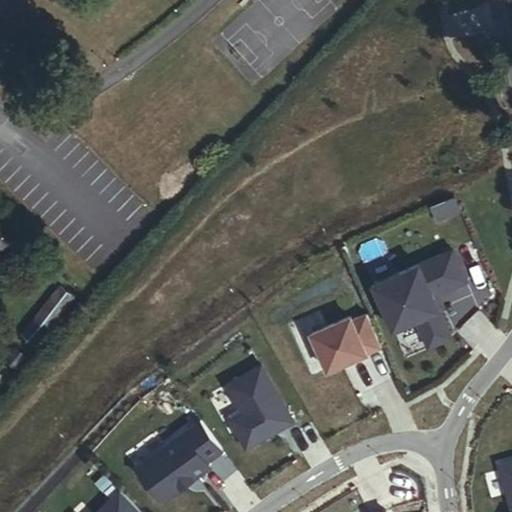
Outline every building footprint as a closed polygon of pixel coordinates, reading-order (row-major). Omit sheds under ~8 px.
[(0,247),(13,233),(0,221),(0,247)] [(452,335),(433,293),(467,278),(454,247),(373,282),(393,328),(416,318),(429,346),(452,335)] [(50,326),(73,297),(61,287),(38,316),(50,326)] [(444,305),(438,291),(433,293),(440,307),(444,305)] [(350,314),(311,330),(327,367),(350,358),(352,361),(367,354),(366,351),(381,344),(367,312),(352,318),(350,314)] [(35,345),(50,326),(38,316),(23,334),(35,345)] [(25,359),(15,350),(5,361),(16,369),(25,359)] [(261,364),(226,383),(242,411),(230,418),(246,447),(293,420),(261,364)] [(200,419),(135,467),(147,482),(152,483),(164,499),(185,484),(184,482),(190,477),(191,479),(210,466),(206,461),(223,449),(200,419)] [(511,455),(492,461),(506,511),(509,511),(511,511),(511,455)] [(141,511),(120,489),(96,511),(141,511)]
